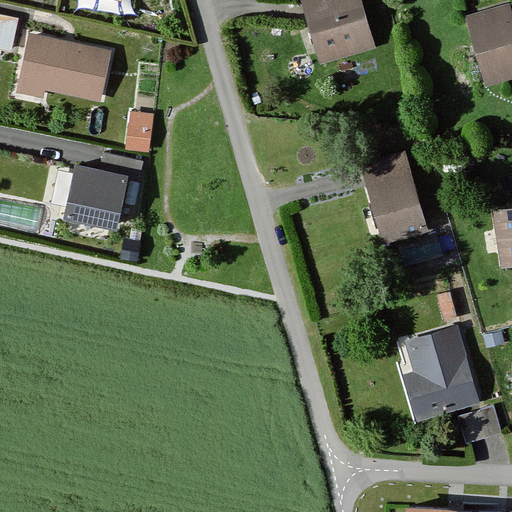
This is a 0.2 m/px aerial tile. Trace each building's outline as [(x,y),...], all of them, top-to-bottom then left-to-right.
[(364,0),(302,0),(321,61),(377,45),(364,0)] [(511,9),(469,21),(486,83),(511,75),(511,9)] [(18,14),(0,10),(0,44),(12,47),(18,14)] [(114,47),(31,29),(19,82),(102,100),(114,47)] [(128,144),(153,145),(155,106),(130,105),(128,144)] [(407,148),(364,160),(387,239),(430,226),(407,148)] [(54,195),(68,198),(74,166),(60,163),(54,195)] [(132,172),(79,163),(70,218),(122,227),(132,172)] [(511,205),(494,208),(504,266),(511,264),(511,205)] [(480,403),(458,325),(406,340),(415,370),(404,374),(418,421),(480,403)] [(497,511),(497,493),(396,492),(396,511),(497,511)]
